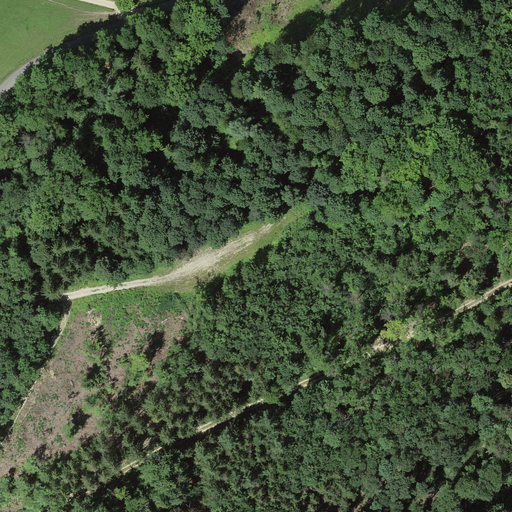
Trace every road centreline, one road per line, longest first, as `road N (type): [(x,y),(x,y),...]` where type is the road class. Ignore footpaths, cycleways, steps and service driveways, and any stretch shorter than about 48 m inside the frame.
road 1 (track): [(43,511),(216,415),(511,282)]
road 2 (track): [(297,218),(97,291),(0,303)]
road 3 (track): [(0,96),(68,45),(147,14)]
